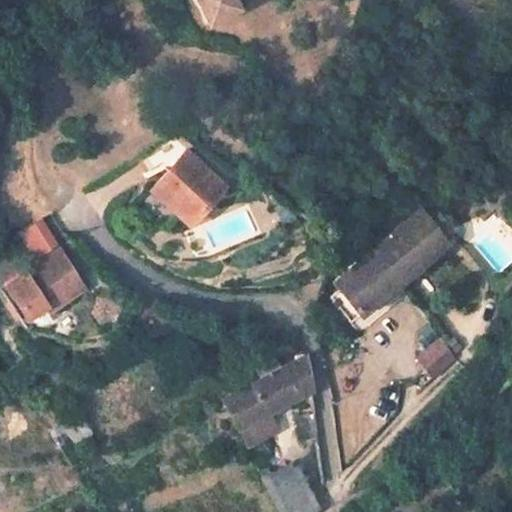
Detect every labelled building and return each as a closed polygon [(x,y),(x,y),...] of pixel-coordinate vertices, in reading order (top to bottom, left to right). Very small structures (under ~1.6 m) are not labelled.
[(230,0),(184,0),(192,19),(232,3),(230,0)] [(156,138),(126,157),(134,168),(163,149),(156,138)] [(223,194),(181,154),(142,196),(184,236),(223,194)] [(444,242),(418,209),(372,246),(398,279),(444,242)] [(372,246),(331,279),(358,313),(398,279),(372,246)] [(64,247),(3,282),(22,312),(36,303),(52,294),(58,303),(87,286),(64,247)] [(52,294),(36,303),(43,314),(58,303),(52,294)] [(433,380),(456,357),(435,335),(412,358),(433,380)] [(305,352),(220,395),(236,423),(309,384),(305,352)] [(482,383),(467,364),(444,383),(459,402),(482,383)] [(74,447),(89,428),(66,409),(50,428),(74,447)] [(291,462),(262,476),(281,511),(308,511),(315,507),(291,462)]
